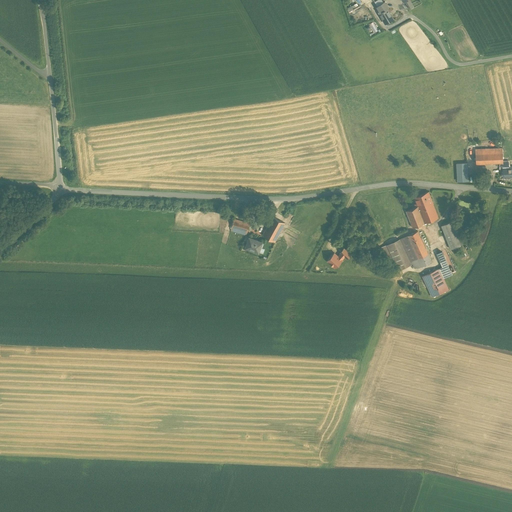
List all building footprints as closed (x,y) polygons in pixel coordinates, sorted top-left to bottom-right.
[(385,1),(377,6),(381,12),(379,12),(386,23),(394,19),(387,8),(389,7),(385,1)] [(355,10),(351,2),(347,3),(352,12),(355,10)] [(502,148),(476,149),(476,163),(503,162),(502,148)] [(467,162),(457,163),(458,181),(468,180),(467,162)] [(511,166),(509,167),(508,162),(504,162),(504,167),(503,167),(504,177),(509,177),(509,176),(511,175),(511,166)] [(428,191),(414,197),(418,206),(406,210),(413,227),(438,217),(428,191)] [(273,216),(263,235),(275,241),(280,233),(285,223),(273,216)] [(251,223),(234,218),(234,221),(231,230),(246,234),(251,223)] [(451,221),(442,225),(451,249),(461,245),(451,221)] [(418,230),(404,237),(415,260),(428,253),(418,230)] [(262,241),(250,237),(247,242),(246,247),(259,252),(262,241)] [(428,253),(415,260),(404,237),(399,239),(400,241),(411,264),(413,263),(415,268),(417,266),(418,267),(421,266),(432,261),(428,253)] [(404,263),(395,243),(400,241),(399,239),(388,244),(399,269),(408,265),(407,262),(404,263)] [(411,264),(400,241),(395,243),(404,263),(407,262),(408,265),(411,264)] [(398,267),(387,245),(381,247),(388,262),(389,261),(393,269),(398,267)] [(351,254),(344,247),(339,252),(340,253),(344,257),(347,259),(351,254)] [(342,259),(334,252),(326,260),(335,268),(342,259)] [(439,268),(423,276),(432,296),(448,289),(439,268)]
